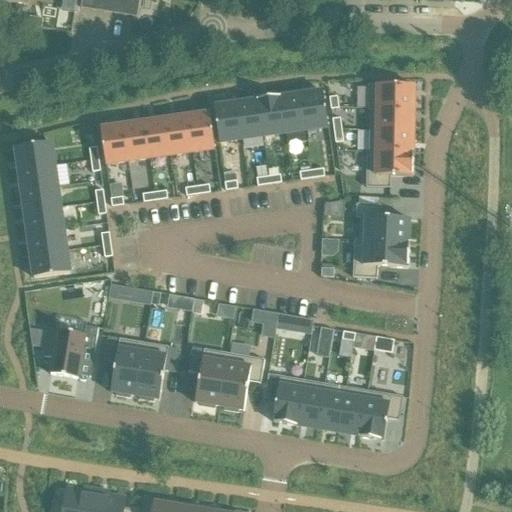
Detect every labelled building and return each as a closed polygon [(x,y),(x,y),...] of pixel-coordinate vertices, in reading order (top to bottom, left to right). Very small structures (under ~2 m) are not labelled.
[(92,12),(94,0),(82,0),(81,10),(92,12)] [(94,0),(92,12),(103,13),(105,0),(94,0)] [(105,0),(103,13),(114,15),(116,0),(105,0)] [(116,0),(114,15),(125,17),(127,0),(116,0)] [(127,0),(125,17),(136,18),(139,0),(127,0)] [(28,27),(41,28),(42,27),(43,19),(29,18),(29,25),(28,27)] [(368,86),(368,109),(413,110),(414,87),(368,86)] [(322,93),(301,96),(306,132),(328,128),(323,92),(322,93)] [(280,99),(279,99),(285,135),(306,132),(301,96),(280,99)] [(337,97),(329,98),(331,110),(339,109),(337,97)] [(267,101),(258,102),(263,138),(285,135),(279,99),(280,99),(280,98),(267,100),(267,101)] [(257,102),(236,105),(241,141),(263,138),(258,102),(257,102),(257,101),(257,102)] [(215,108),(214,108),(219,144),(241,141),(236,105),(215,108)] [(368,109),(368,110),(370,111),(370,129),(370,131),(413,132),(413,110),(368,109)] [(208,115),(188,118),(193,153),(213,150),(213,151),(215,150),(209,115),(208,115)] [(188,118),(166,121),(171,156),(193,153),(188,118)] [(340,119),(332,120),(334,132),(342,131),(340,119)] [(166,121),(144,124),(149,159),(171,156),(166,121)] [(144,124),(123,127),(128,163),(149,159),(144,124)] [(102,130),(101,130),(106,166),(107,166),(107,165),(128,163),(123,127),(102,130)] [(342,131),(334,132),(335,143),(343,142),(342,131)] [(367,152),(367,153),(414,154),(414,153),(412,153),(413,132),(370,131),(369,152),(367,152)] [(51,144),(15,149),(16,150),(19,171),(54,166),(51,145),(52,145),(51,144)] [(97,148),(90,149),(91,161),(99,160),(97,148)] [(367,153),(366,188),(390,189),(390,177),(412,177),(412,167),(413,167),(414,154),(367,153)] [(99,160),(91,161),(93,173),(101,172),(99,160)] [(54,166),(19,171),(22,192),(57,187),(54,166)] [(324,170),(312,171),(313,179),(325,178),(324,170)] [(312,171),(300,173),(301,181),(313,179),(312,171)] [(280,176),(268,178),(270,186),(282,184),(280,176)] [(268,178),(257,179),(258,187),(270,186),(268,178)] [(237,182),(225,183),(226,191),(238,190),(237,182)] [(209,186),(198,187),(199,195),(210,194),(209,186)] [(57,187),(22,192),(25,214),(60,209),(57,187)] [(198,187),(185,189),(187,197),(199,195),(198,187)] [(103,191),(95,192),(97,204),(105,203),(103,191)] [(167,192),(154,194),(155,202),(168,200),(167,192)] [(154,194),(143,195),(144,203),(155,202),(154,194)] [(123,198),(111,199),(112,207),(124,206),(123,198)] [(105,203),(97,204),(99,216),(107,215),(106,209),(105,203)] [(355,241),(355,242),(409,245),(409,244),(408,244),(409,220),(380,219),(381,207),(357,205),(356,219),(361,219),(360,241),(355,241)] [(60,209),(25,214),(28,236),(63,231),(60,209)] [(63,231),(28,236),(31,257),(66,252),(63,231)] [(109,233),(101,234),(103,246),(111,245),(109,233)] [(355,242),(353,278),(377,280),(377,268),(406,269),(407,267),(408,268),(409,245),(355,242)] [(111,245),(103,246),(105,259),(113,257),(111,245)] [(66,252),(31,257),(34,278),(34,279),(70,274),(70,273),(69,273),(66,252)] [(322,265),(321,278),(334,279),(334,270),(327,270),(327,266),(322,265)] [(120,286),(117,300),(127,302),(129,288),(120,286)] [(129,288),(127,302),(150,305),(151,304),(153,292),(129,288)] [(153,292),(151,304),(158,305),(161,294),(153,292)] [(194,301),(192,314),(201,316),(203,302),(194,301)] [(48,333),(44,358),(53,359),(51,375),(78,380),(82,351),(94,353),(98,329),(86,327),(86,323),(60,319),(58,332),(57,335),(48,333)] [(264,325),(262,337),(274,339),(276,327),(264,325)] [(322,329),(320,341),(332,343),(334,331),(322,329)] [(45,333),(30,330),(32,347),(42,349),(45,333)] [(343,333),(342,341),(354,342),(355,335),(343,333)] [(108,338),(104,361),(116,364),(111,392),(116,393),(116,396),(130,399),(131,396),(135,397),(144,344),(108,338)] [(376,338),(374,351),(391,354),(393,341),(376,338)] [(144,344),(135,397),(139,397),(139,400),(153,403),(154,400),(160,401),(164,372),(176,374),(180,350),(144,344)] [(192,349),(188,372),(200,374),(195,403),(201,404),(200,407),(215,410),(215,407),(220,407),(228,355),(192,349)] [(228,355),(220,407),(224,408),(223,411),(238,414),(239,411),(244,412),(249,382),(261,384),(265,361),(228,355)] [(268,375),(264,399),(276,401),(273,422),(283,424),(283,425),(296,428),(304,381),(268,375)] [(304,381),(296,428),(297,428),(297,426),(317,430),(325,385),(304,381)] [(325,385),(317,430),(339,434),(346,389),(325,385)] [(346,389),(339,434),(359,437),(359,438),(360,439),(368,392),(346,389)] [(368,392),(360,439),(373,441),(373,439),(384,441),(387,420),(399,422),(403,398),(368,392)] [(53,502),(51,511),(93,511),(96,494),(68,490),(66,504),(53,502)] [(96,494),(93,511),(135,511),(136,511),(123,509),(125,499),(96,494)] [(145,502),(143,511),(176,511),(177,507),(145,502)]
